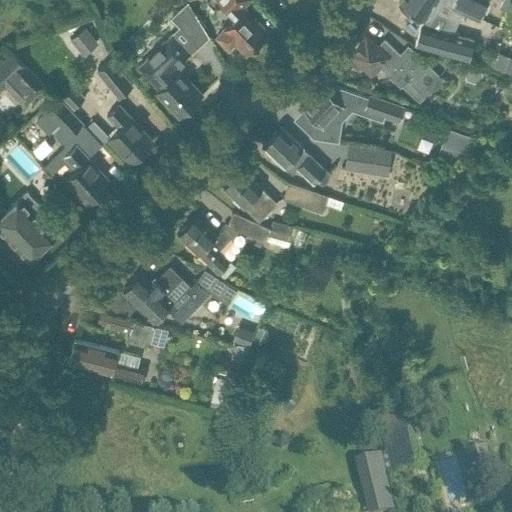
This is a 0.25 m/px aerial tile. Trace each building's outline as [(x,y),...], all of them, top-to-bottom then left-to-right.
[(261,16),(248,2),(247,1),(248,0),(219,0),(234,15),(223,26),(225,27),(216,36),(228,49),(237,40),(247,51),(270,30),(259,18),(261,16)] [(400,0),(399,2),(429,23),(436,12),(445,17),(450,5),(479,19),(488,0),(400,0)] [(188,1),(183,6),(172,16),(180,25),(186,31),(199,19),(188,1)] [(475,40),(421,25),(415,44),(469,60),(475,40)] [(79,46),(91,36),(84,26),(71,36),(79,46)] [(172,32),(138,64),(159,87),(155,91),(169,106),(171,103),(181,114),(201,95),(178,70),(177,70),(176,71),(174,68),(179,63),(180,63),(185,59),(184,58),(190,53),(191,52),(173,33),(172,32)] [(442,79),(421,59),(407,45),(399,53),(384,39),(377,47),(366,36),(351,52),(371,71),(379,63),(420,102),(442,79)] [(13,53),(0,64),(0,89),(5,85),(22,105),(43,87),(13,53)] [(96,70),(119,97),(134,84),(111,55),(107,58),(104,54),(93,63),(98,69),(96,70)] [(382,119),(384,116),(400,121),(405,105),(369,92),(368,96),(337,85),(330,91),(322,83),(320,85),(319,85),(315,89),(316,89),(313,92),(313,91),(302,103),(300,105),(323,126),(335,113),(340,118),(340,120),(341,121),(341,119),(352,108),(382,119)] [(74,108),(85,97),(74,84),(62,95),(74,108)] [(70,136),(83,120),(58,94),(44,108),(70,136)] [(118,127),(109,136),(132,160),(152,142),(141,130),(143,128),(118,102),(106,114),(118,127)] [(297,167),(313,183),(316,179),(322,184),(327,182),(329,172),(326,169),(327,168),(310,152),(309,152),(303,147),(304,145),(281,123),(261,144),(285,167),(286,166),(292,172),(297,167)] [(100,126),(94,132),(102,140),(108,134),(100,126)] [(437,159),(452,164),(474,137),(448,128),(437,159)] [(75,143),(48,169),(61,183),(67,177),(89,201),(109,182),(98,171),(100,168),(75,143)] [(388,174),(392,150),(368,146),(364,170),(388,174)] [(276,201),(241,167),(223,186),(258,220),(276,201)] [(321,211),(324,203),(340,209),(343,200),(327,194),(287,181),(281,198),(321,211)] [(26,191),(6,211),(0,216),(0,227),(29,258),(54,234),(37,216),(44,209),(26,191)] [(234,211),(227,224),(238,230),(263,241),(264,239),(266,234),(269,228),(252,219),(234,211)] [(195,214),(177,232),(192,246),(199,253),(199,252),(219,271),(229,260),(219,250),(232,235),(224,227),(217,234),(195,214)] [(266,234),(264,239),(287,245),(295,225),(273,219),(269,228),(266,234)] [(140,271),(122,289),(154,320),(167,307),(171,311),(179,319),(209,288),(197,280),(198,279),(197,279),(190,286),(169,266),(157,279),(155,277),(150,281),(140,271)] [(198,279),(197,280),(209,288),(213,290),(226,299),(234,288),(226,284),(205,269),(198,279)] [(129,313),(136,307),(120,291),(105,307),(129,313)] [(154,329),(155,326),(101,311),(98,322),(131,331),(130,335),(162,344),(165,333),(154,329)] [(239,325),(233,340),(248,346),(254,331),(239,325)] [(69,361),(126,376),(142,380),(144,371),(136,369),(139,355),(75,338),(69,361)] [(218,376),(211,405),(233,410),(240,382),(248,346),(236,343),(231,362),(234,362),(232,372),(231,374),(230,379),(218,376)] [(220,358),(216,370),(231,374),(232,372),(234,362),(231,362),(220,358)] [(386,474),(422,466),(408,413),(381,419),(386,438),(381,439),(384,454),(381,454),(386,473),(386,474)] [(472,483),(493,477),(486,447),(465,452),(472,483)] [(386,473),(361,480),(365,495),(389,488),(386,474),(386,473)]
